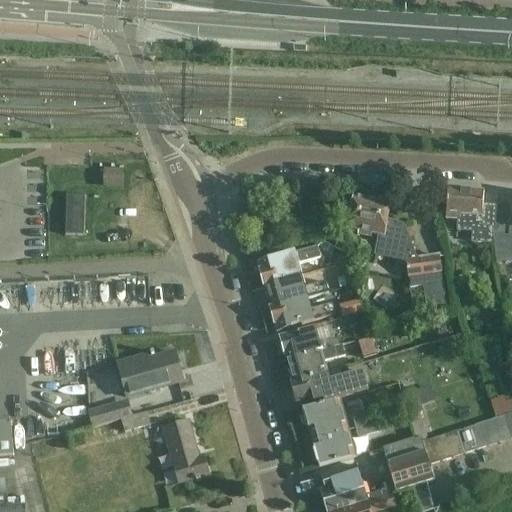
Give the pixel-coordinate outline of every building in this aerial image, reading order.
[(121,173),(105,173),(105,187),(120,188),(121,173)] [(489,236),(490,228),(494,229),(495,206),(482,206),(483,193),(447,191),(446,219),(458,220),(457,233),(472,234),(472,245),(492,245),(490,236),(489,236)] [(510,207),(495,206),(494,229),(490,228),(489,236),(490,236),(492,245),(492,250),(511,251),(511,194),(511,195),(510,207)] [(66,197),(64,237),(83,237),(85,197),(66,197)] [(387,206),(352,198),(351,201),(350,201),(347,203),(346,209),(347,213),(348,213),(345,229),(376,236),(373,257),(405,263),(408,290),(442,286),(438,258),(414,261),(400,226),(384,222),(387,206)] [(325,245),(322,251),(331,256),(334,249),(325,245)] [(264,286),(266,286),(302,276),(299,265),(319,259),(316,248),(258,264),(264,286)] [(270,308),(270,309),(328,293),(325,282),(305,288),(302,276),(266,286),(267,290),(265,291),(268,300),(270,299),(273,308),(270,308)] [(328,293),(270,309),(277,332),(334,316),(331,305),(312,311),(308,299),(328,293)] [(358,301),(339,306),(342,317),(361,312),(358,301)] [(361,314),(347,318),(350,329),(364,325),(361,314)] [(285,355),(287,360),(340,345),(338,346),(337,339),(333,340),(332,337),(317,341),(314,328),(280,337),(285,355)] [(366,359),(376,356),(371,339),(361,342),(366,359)] [(291,384),(327,374),(324,362),(344,356),(341,345),(340,345),(287,360),(289,367),(288,372),(289,379),(293,380),(294,383),(291,384)] [(125,399),(182,384),(173,354),(146,361),(145,358),(116,366),(125,399)] [(25,367),(24,406),(48,406),(48,367),(25,367)] [(329,380),(327,374),(291,384),(298,408),(322,401),(323,405),(339,401),(368,393),(363,372),(329,380)] [(401,385),(398,386),(413,441),(412,441),(415,445),(421,443),(434,439),(427,441),(419,415),(422,414),(416,390),(410,392),(410,389),(401,385)] [(511,405),(509,397),(490,403),(495,418),(511,412),(511,405)] [(339,401),(323,405),(302,411),(303,414),(300,418),(302,424),(307,427),(307,430),(308,430),(312,441),(347,431),(348,431),(339,401)] [(92,429),(132,418),(128,403),(88,413),(92,429)] [(124,434),(149,427),(146,414),(121,421),(124,434)] [(373,416),(353,421),(356,430),(376,424),(373,416)] [(504,417),(492,421),(500,444),(511,440),(504,417)] [(492,421),(481,424),(488,447),(500,444),(492,421)] [(178,485),(208,477),(203,458),(197,459),(187,423),(163,430),(178,485)] [(376,424),(356,430),(358,439),(363,437),(378,433),(376,425),(376,424)] [(481,424),(469,428),(477,451),(488,447),(481,424)] [(0,459),(12,459),(10,425),(0,425),(0,459)] [(469,428),(457,432),(465,455),(477,451),(469,428)] [(313,452),(311,456),(313,463),(317,465),(318,468),(355,457),(348,431),(347,431),(312,441),(313,449),(312,449),(313,452)] [(457,432),(446,435),(453,459),(465,455),(457,432)] [(446,435),(434,439),(442,462),(453,459),(446,435)] [(429,466),(442,462),(434,439),(421,443),(429,467),(429,466)] [(412,441),(383,450),(395,492),(412,487),(426,483),(434,481),(429,467),(421,443),(415,445),(412,441)] [(321,491),(327,511),(334,511),(380,497),(379,494),(365,498),(356,468),(322,479),(325,490),(321,491)] [(426,483),(412,487),(415,499),(429,494),(426,483)] [(381,498),(380,497),(334,511),(376,511),(393,507),(390,495),(381,498)] [(24,511),(24,509),(6,510),(6,499),(0,498),(0,511),(24,511)]
